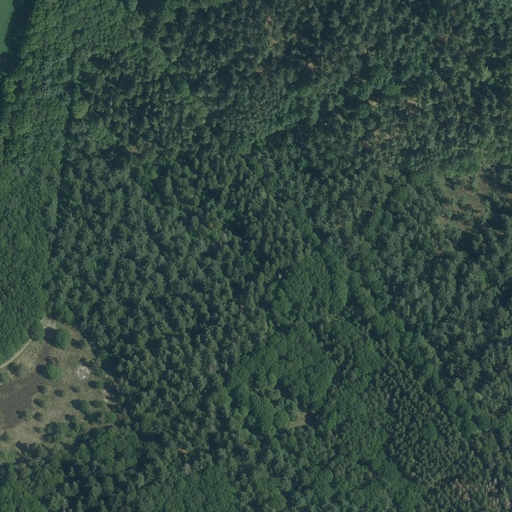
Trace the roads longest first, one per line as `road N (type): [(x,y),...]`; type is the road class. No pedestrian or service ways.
road 1 (track): [(511,511),(109,0)]
road 2 (track): [(78,0),(48,303)]
road 3 (track): [(48,303),(91,341),(186,511)]
